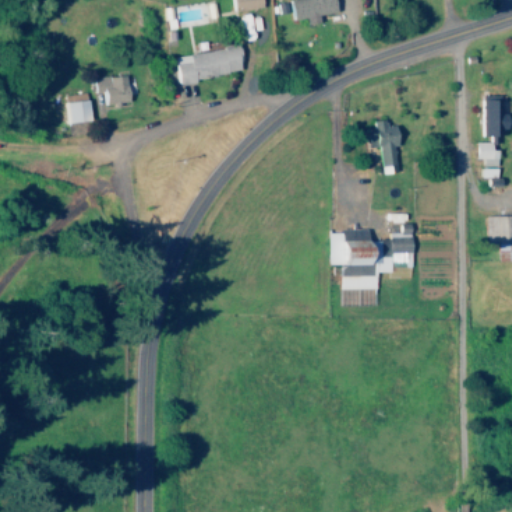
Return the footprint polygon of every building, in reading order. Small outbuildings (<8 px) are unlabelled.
[(226,0),(228,11),(257,7),(255,0),(226,0)] [(329,12),(327,0),(283,0),(286,19),(300,17),(301,23),(313,22),(312,14),(329,12)] [(169,54),(172,80),(236,72),(232,46),(169,54)] [(123,101),(119,73),(88,78),(90,93),(97,91),(99,105),(123,101)] [(84,120),(80,92),(58,95),(62,123),(84,120)] [(499,113),(495,112),(496,99),(476,99),(476,135),(499,136),(499,113)] [(376,173),(392,171),(387,125),(381,125),(380,119),(367,120),(367,127),(359,128),(361,146),(373,145),(376,173)] [(485,141),(468,142),(469,158),(478,158),(478,165),(491,165),(491,148),(485,149),(485,141)] [(511,215),(481,215),(481,243),(492,243),(492,251),(511,250),(511,215)] [(405,266),(404,223),(394,223),(394,232),(383,232),(383,239),(360,240),(360,229),(321,230),(322,264),(333,263),(334,288),(369,288),(369,272),(383,271),(383,266),(405,266)]
